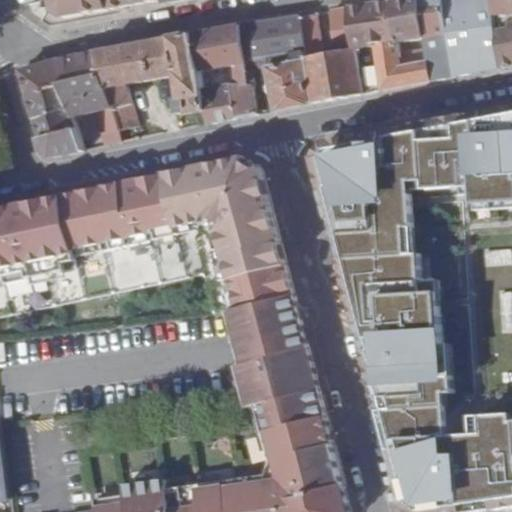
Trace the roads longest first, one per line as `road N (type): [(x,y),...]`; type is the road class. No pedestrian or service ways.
road 1 (unknown): [(324,330),(63,385),(44,407),(49,511)]
road 2 (residential): [(372,511),(301,246),(282,124)]
road 3 (residential): [(318,0),(6,50)]
road 4 (residential): [(282,124),(32,174)]
road 5 (residential): [(282,124),(511,79)]
road 6 (residential): [(32,174),(6,50)]
